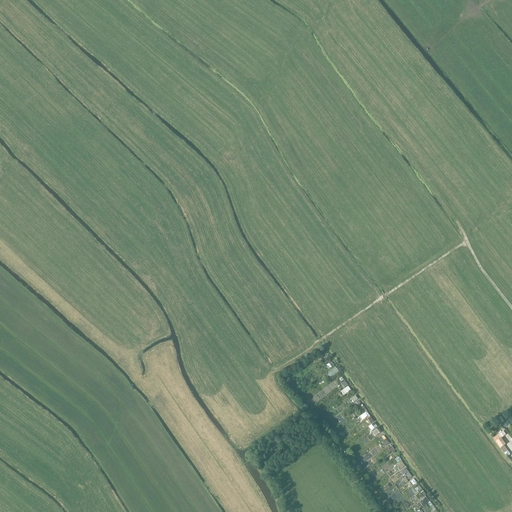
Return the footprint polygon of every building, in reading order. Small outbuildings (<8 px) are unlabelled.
[(327,372),(331,377),(339,371),(336,366),(327,372)] [(344,395),(352,390),(349,385),(341,390),(344,395)] [(358,409),(359,408),(363,413),(367,411),(359,400),(354,403),(358,409)] [(362,420),(367,417),(371,424),(375,421),(368,410),(359,416),(362,420)] [(506,419),(499,423),(503,428),(509,424),(506,419)] [(493,438),(507,457),(510,454),(504,446),(506,444),(501,439),(506,435),(503,431),(493,438)] [(399,457),(396,459),(398,462),(395,465),(401,471),(407,466),(399,457)] [(418,493),(420,492),(423,496),(426,494),(420,485),(415,489),(418,493)]
